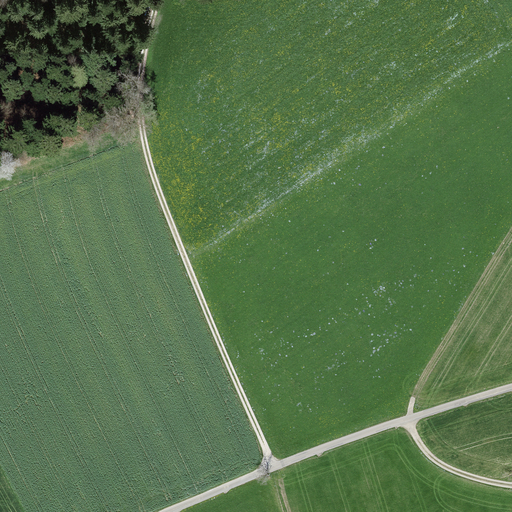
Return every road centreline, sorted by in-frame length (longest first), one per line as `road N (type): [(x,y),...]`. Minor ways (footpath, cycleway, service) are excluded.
road 1 (track): [(273,468),(135,120),(135,69),(155,0)]
road 2 (track): [(406,418),(422,376),(511,229)]
road 3 (track): [(511,485),(454,469),(406,418)]
